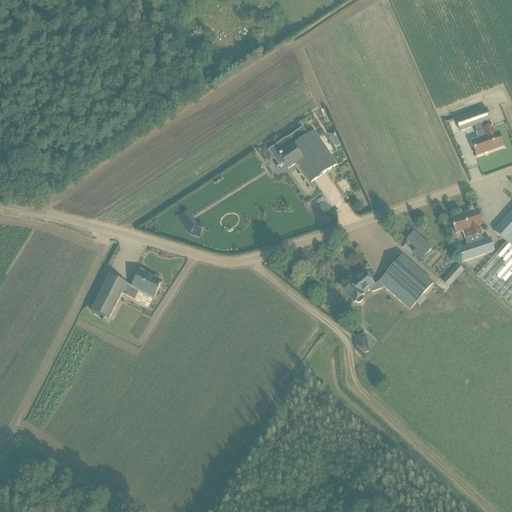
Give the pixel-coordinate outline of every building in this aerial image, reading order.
[(452,116),(463,111),(452,89),(441,95),(452,116)] [(460,118),(456,120),(456,123),(460,132),(466,130),(474,127),(479,125),(481,130),(476,132),(479,140),(471,143),(476,157),(503,148),(503,147),(499,138),(498,133),(497,133),(496,133),(493,125),(492,125),(491,121),(486,109),(467,116),(460,118)] [(279,145),(269,152),(279,166),(280,167),(284,164),(288,170),(294,166),(296,164),(299,168),(299,169),(310,184),(336,166),(313,132),(307,136),(303,129),(302,130),(287,141),(290,145),(284,150),(280,145),(280,146),(279,145)] [(465,240),(466,239),(467,247),(458,250),(462,263),(511,307),(511,212),(494,233),(506,243),(495,256),(490,240),(484,241),(482,234),(481,234),(478,227),(481,226),(477,211),(451,220),(456,234),(463,232),(465,240)] [(432,249),(413,233),(406,242),(416,250),(412,254),(421,261),(432,249)] [(435,260),(439,265),(446,260),(442,255),(435,260)] [(386,277),(379,284),(409,311),(433,284),(402,257),(385,277),(386,277)] [(449,279),(456,285),(466,275),(459,269),(449,279)] [(109,321),(122,295),(134,301),(139,292),(153,299),(161,284),(148,277),(149,276),(141,271),(132,288),(109,276),(104,285),(91,312),(109,321)] [(351,279),(340,287),(353,304),(355,302),(357,304),(360,304),(362,302),(363,299),(362,297),(364,296),(363,295),(369,290),(372,293),(382,290),(384,288),(379,284),(374,286),(364,273),(353,281),(351,279)] [(365,357),(373,355),(369,337),(361,339),(365,357)]
